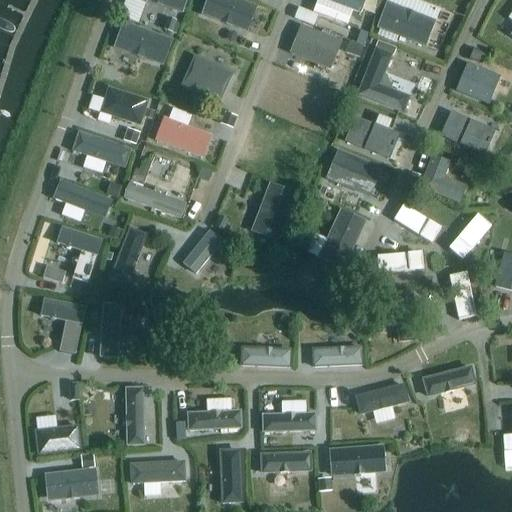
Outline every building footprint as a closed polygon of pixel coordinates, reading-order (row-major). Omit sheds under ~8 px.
[(147,0),(180,12),(184,0),(147,0)] [(253,7),(234,0),(208,0),(203,15),(244,31),(253,7)] [(325,0),(361,16),(368,0),(325,0)] [(424,48),(434,21),(387,2),(376,29),(424,48)] [(167,18),(163,29),(176,34),(179,25),(175,24),(176,22),(167,18)] [(162,67),(172,41),(123,22),(113,48),(162,67)] [(289,54),(329,70),(341,43),(301,26),(289,54)] [(368,34),(360,31),(355,43),(363,46),(368,34)] [(349,42),(345,53),(359,59),(363,48),(349,42)] [(409,98),(379,86),(392,55),(375,48),(356,95),(403,115),(409,98)] [(473,49),(469,60),(481,65),(486,54),(473,49)] [(194,58),(181,87),(218,103),(231,74),(194,58)] [(456,92),(488,106),(500,78),(467,64),(456,92)] [(148,102),(108,89),(100,113),(140,127),(148,102)] [(233,127),(236,117),(225,113),(221,123),(233,127)] [(450,113),(441,137),(484,156),(495,133),(450,113)] [(349,117),(340,142),(389,159),(398,136),(349,117)] [(202,159),(210,136),(163,119),(155,141),(202,159)] [(127,129),(123,141),(135,146),(139,134),(127,129)] [(78,133),(72,151),(124,169),(130,151),(78,133)] [(353,190),(353,191),(363,196),(368,185),(367,185),(374,167),(338,152),(327,179),(353,190)] [(466,187),(443,178),(449,163),(431,156),(418,189),(459,205),(466,187)] [(135,169),(131,182),(142,186),(147,173),(135,169)] [(59,183),(53,199),(104,218),(110,202),(59,183)] [(110,183),(106,195),(117,199),(121,187),(110,183)] [(185,204),(129,184),(124,199),(179,220),(185,204)] [(250,232),(276,242),(295,195),(269,184),(250,232)] [(327,202),(319,198),(314,208),(322,212),(327,202)] [(403,207),(394,221),(419,236),(428,222),(403,207)] [(365,222),(340,211),(317,259),(342,270),(365,222)] [(219,216),(214,227),(222,231),(227,220),(219,216)] [(477,216),(458,239),(471,250),(490,228),(477,216)] [(122,232),(111,227),(107,237),(119,241),(122,232)] [(101,241),(61,228),(56,244),(81,252),(72,279),(87,284),(101,241)] [(129,230),(110,278),(127,285),(146,236),(129,230)] [(183,264),(195,274),(222,242),(209,232),(183,264)] [(511,292),(511,255),(504,254),(494,287),(511,292)] [(407,255),(377,257),(379,274),(408,271),(407,255)] [(46,268),(43,278),(61,284),(65,274),(46,268)] [(81,288),(78,301),(89,303),(91,291),(81,288)] [(469,288),(452,292),(458,321),(475,317),(469,288)] [(411,292),(394,294),(399,342),(416,341),(411,292)] [(84,309),(44,300),(40,317),(66,322),(59,352),(74,355),(84,309)] [(120,305),(102,304),(99,357),(117,358),(120,305)] [(311,350),(312,368),(362,366),(361,347),(311,350)] [(289,368),(290,351),(241,349),(240,366),(289,368)] [(427,398),(475,386),(471,367),(422,379),(427,398)] [(78,384),(68,385),(69,402),(79,401),(78,384)] [(360,416),(407,403),(403,385),(355,397),(360,416)] [(144,446),(143,389),(125,389),(126,446),(144,446)] [(241,429),(240,412),(187,414),(188,431),(241,429)] [(315,431),(315,415),(262,416),(263,433),(315,431)] [(80,450),(77,427),(34,432),(37,455),(80,450)] [(331,477),(385,473),(383,447),(329,451),(331,477)] [(240,451),(220,451),(221,504),(242,503),(240,451)] [(260,455),(261,474),(311,472),(310,454),(260,455)] [(93,455),(80,457),(81,469),(94,468),(93,455)] [(184,482),(183,463),(130,466),(131,485),(184,482)] [(98,497),(95,470),(44,476),(47,503),(98,497)] [(331,481),(318,482),(319,492),(331,491),(331,481)]
